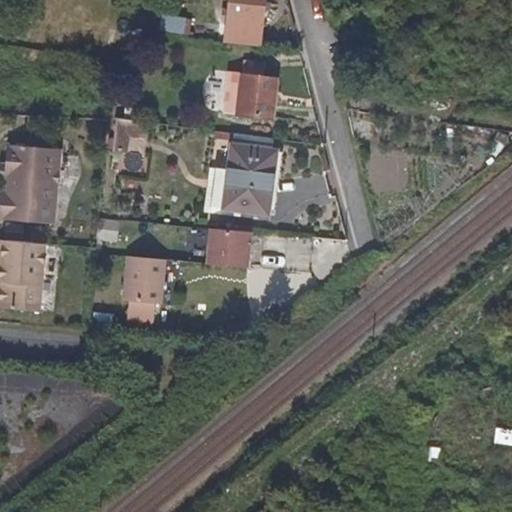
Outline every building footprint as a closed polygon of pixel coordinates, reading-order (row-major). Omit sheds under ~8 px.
[(238,43),(266,46),(272,0),(231,0),(226,41),(238,43)] [(157,29),(183,34),(186,18),(160,13),(157,29)] [(280,76),(244,70),(239,111),(274,115),(280,76)] [(122,119),(116,118),(115,121),(115,128),(113,150),(122,151),(122,148),(125,148),(127,135),(137,136),(139,121),(122,119)] [(234,133),(232,146),(272,151),(274,138),(259,136),(234,133)] [(228,170),(223,209),(267,214),(275,151),(272,151),(232,146),(231,145),(228,170)] [(0,221),(48,226),(55,151),(2,146),(0,166),(0,221)] [(228,170),(215,169),(210,207),(223,209),(228,170)] [(98,217),(94,238),(114,242),(118,221),(98,217)] [(202,227),(201,264),(246,266),(248,229),(202,227)] [(0,309),(34,313),(39,245),(28,244),(0,241),(0,309)] [(162,305),(166,262),(128,259),(123,303),(162,305)] [(492,443),(511,444),(511,429),(494,428),(492,443)]
